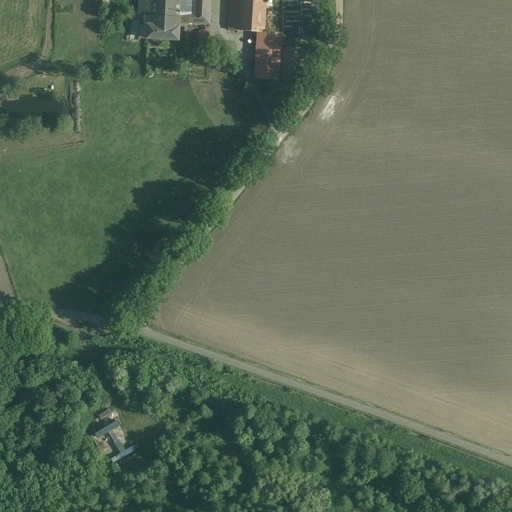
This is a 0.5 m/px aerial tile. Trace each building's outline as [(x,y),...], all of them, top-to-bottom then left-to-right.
[(140,0),(139,13),(146,13),(146,15),(149,15),(148,21),(180,23),(210,24),(210,0),(140,0)] [(266,0),(231,0),(229,30),(257,32),(264,33),(264,32),(266,0)] [(180,23),(148,21),(149,15),(146,15),(144,15),(144,26),(148,26),(148,38),(179,40),(180,23)] [(282,34),(264,32),(264,33),(257,32),(254,79),(279,81),(282,34)] [(110,453),(113,459),(140,448),(138,442),(110,453)]
